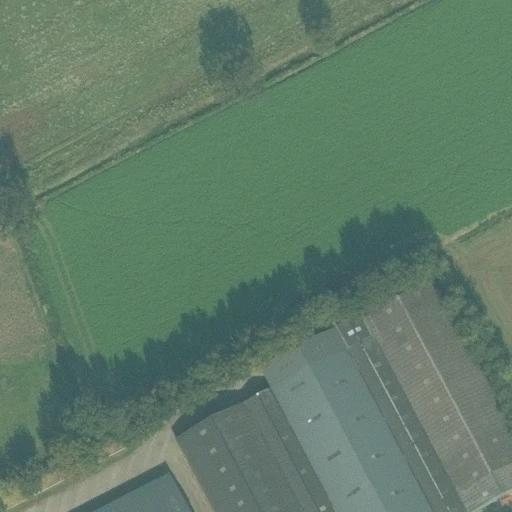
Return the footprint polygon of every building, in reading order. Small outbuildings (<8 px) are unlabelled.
[(511,429),(435,282),(360,321),(372,344),(458,511),(489,511),(511,500),(511,429)] [(360,321),(331,336),(408,481),(423,511),(458,511),(372,344),(360,321)] [(331,336),(262,372),(274,395),(335,511),(423,511),(408,481),(331,336)] [(335,511),(274,395),(248,409),(302,511),(335,511)] [(302,511),(248,409),(178,446),(212,511),(302,511)] [(184,511),(167,478),(100,511),(184,511)]
